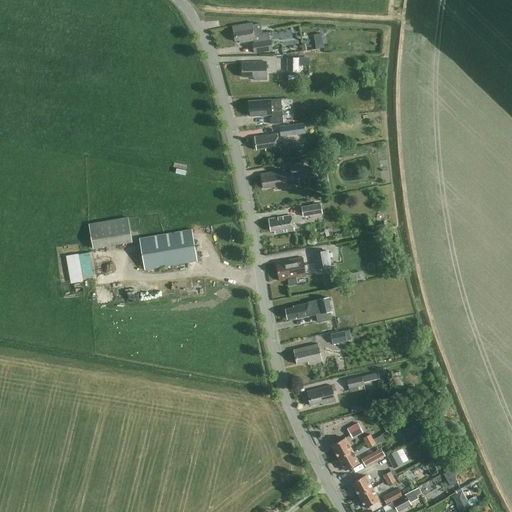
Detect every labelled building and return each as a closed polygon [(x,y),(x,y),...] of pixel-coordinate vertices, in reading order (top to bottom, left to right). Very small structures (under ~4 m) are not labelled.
[(253,25),(253,22),(233,26),(235,41),(239,41),(240,43),(253,41),(254,43),(252,43),(254,54),(272,51),(270,40),(276,39),(275,31),(262,33),(260,23),(253,25)] [(324,48),(323,41),(315,42),(316,49),(324,48)] [(287,71),(299,72),(299,56),(287,56),(287,71)] [(254,77),(254,80),(267,79),(266,62),(244,62),(244,65),(242,65),(243,77),(254,77)] [(283,123),(282,103),(281,98),(249,101),(250,116),(272,114),(272,117),(271,118),(271,124),(283,123)] [(305,133),(304,123),(279,127),(281,137),(305,133)] [(280,148),(278,133),(255,137),(257,150),(266,149),(266,151),(273,150),(274,156),(283,155),(282,148),(280,148)] [(306,177),(304,162),(290,164),(292,174),(286,175),(285,170),(261,174),(264,188),(275,186),(275,189),(288,187),(287,181),(306,177)] [(320,203),(301,206),(303,217),(322,213),(320,203)] [(294,230),(292,215),(269,219),(271,231),(275,231),(275,233),(294,230)] [(133,241),(128,218),(89,224),(93,248),(133,241)] [(198,261),(192,229),(140,238),(145,270),(198,261)] [(96,275),(93,251),(69,254),(73,282),(87,280),(87,277),(96,275)] [(313,253),(316,268),(331,265),(328,251),(313,253)] [(306,276),(303,258),(276,262),(280,281),(306,276)] [(338,274),(330,275),(332,286),(340,285),(338,274)] [(317,314),(318,322),(333,318),(331,311),(332,311),(329,298),(309,302),(309,303),(293,306),(294,308),(286,310),(288,319),(299,316),(299,318),(317,314)] [(347,341),(345,331),(331,334),(333,344),(347,341)] [(323,361),(319,344),(294,350),(297,364),(309,361),(309,364),(323,361)] [(404,385),(400,371),(392,373),(396,387),(404,385)] [(347,380),(349,389),(364,385),(364,383),(380,379),(378,372),(347,380)] [(375,392),(376,396),(388,393),(385,380),(379,382),(381,390),(375,392)] [(335,402),(331,385),(307,391),(311,406),(322,403),(322,405),(335,402)] [(363,432),(358,423),(348,429),(352,438),(363,432)] [(420,431),(416,423),(405,429),(409,437),(420,431)] [(366,443),(373,439),(371,434),(363,438),(366,443)] [(373,439),(366,443),(369,448),(383,440),(382,437),(375,441),(373,439)] [(339,458),(352,450),(345,438),(332,445),(339,458)] [(397,451),(400,457),(405,454),(402,447),(396,450),(397,451)] [(346,471),(359,463),(352,450),(339,458),(346,471)] [(387,456),(394,468),(403,463),(400,457),(397,451),(387,456)] [(379,460),(374,452),(364,458),(368,465),(379,460)] [(386,480),(394,476),(391,471),(383,475),(386,480)] [(359,495),(373,488),(366,475),(352,482),(359,495)] [(394,476),(386,480),(388,485),(396,482),(394,476)] [(376,486),(373,488),(359,495),(366,508),(380,501),(376,494),(379,492),(376,486)] [(402,496),(398,489),(383,497),(387,505),(402,496)] [(406,495),(410,503),(419,498),(414,490),(405,495),(405,496),(406,495)] [(470,500),(467,501),(462,491),(453,496),(460,508),(459,508),(461,511),(473,506),(470,500)] [(410,503),(406,495),(405,496),(393,502),(398,511),(411,505),(410,503)] [(372,505),(374,510),(385,505),(383,500),(372,505)]
